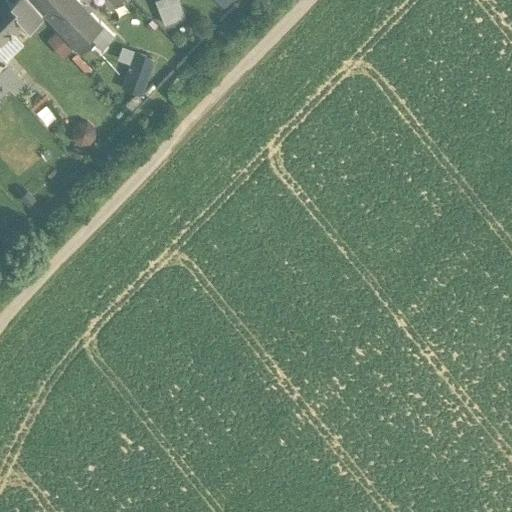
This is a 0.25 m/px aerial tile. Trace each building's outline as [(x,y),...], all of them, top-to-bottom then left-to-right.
[(4,0),(2,0),(0,2),(0,42),(23,21),(24,20),(11,6),(4,0)] [(40,14),(27,0),(16,0),(11,6),(24,20),(23,21),(29,26),(40,14)] [(28,0),(73,49),(100,24),(77,0),(28,0)] [(130,67),(121,92),(143,100),(156,63),(124,52),(120,63),(130,67)] [(0,95),(9,88),(0,77),(0,95)]
